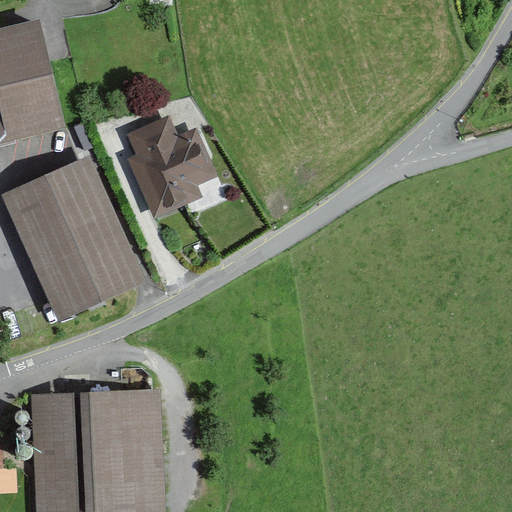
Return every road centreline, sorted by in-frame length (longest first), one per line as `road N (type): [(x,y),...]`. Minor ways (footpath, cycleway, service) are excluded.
road 1 (residential): [(0,367),(190,294),(414,146)]
road 2 (residential): [(414,146),(465,92),(511,18)]
